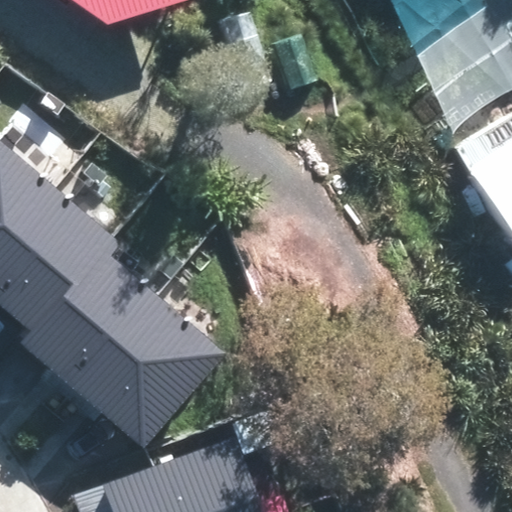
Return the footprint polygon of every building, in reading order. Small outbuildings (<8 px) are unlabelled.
[(251,8),(216,18),(238,93),(272,83),(264,53),(251,8)] [(151,67),(66,9),(34,55),(120,112),(151,67)] [(296,32),(264,53),(292,95),(324,73),(296,32)] [(0,149),(0,329),(108,419),(185,328),(82,243),(95,228),(0,149)] [(117,511),(118,511),(253,511),(215,419),(70,478),(83,511),(117,511)] [(0,511),(38,511),(38,501),(0,502),(0,511)]
